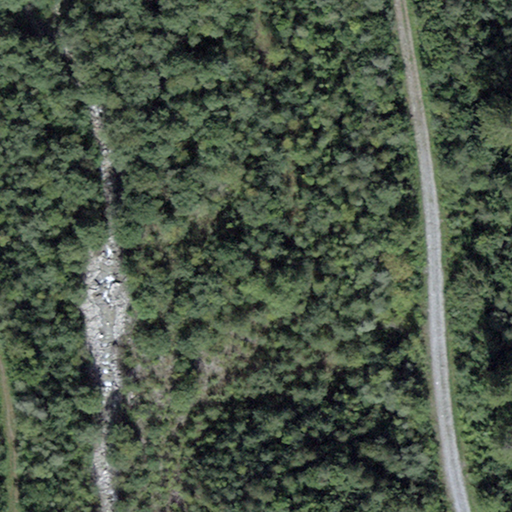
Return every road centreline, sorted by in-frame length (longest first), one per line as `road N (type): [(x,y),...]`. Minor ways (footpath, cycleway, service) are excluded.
road 1 (track): [(399,0),(425,180),(439,387),(467,511)]
road 2 (track): [(0,371),(17,511)]
